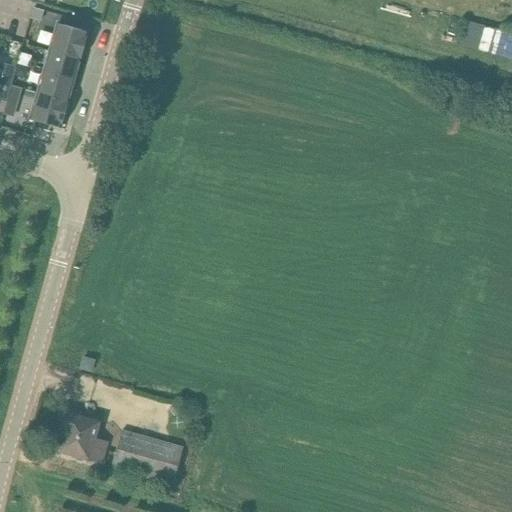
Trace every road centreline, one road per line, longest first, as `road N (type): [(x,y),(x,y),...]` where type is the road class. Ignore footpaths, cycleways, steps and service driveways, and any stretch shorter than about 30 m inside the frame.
road 1 (tertiary): [(0,477),(83,178)]
road 2 (unclassified): [(83,178),(135,0)]
